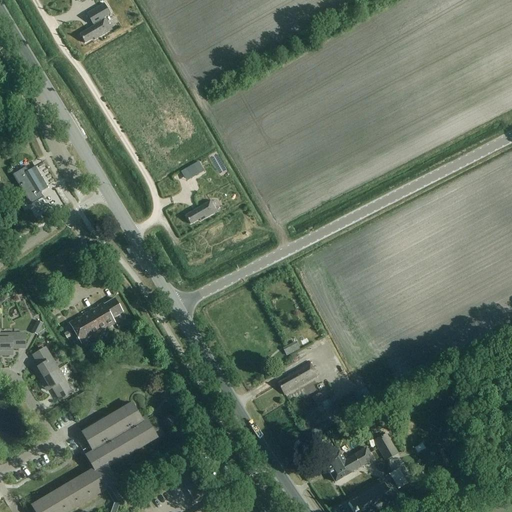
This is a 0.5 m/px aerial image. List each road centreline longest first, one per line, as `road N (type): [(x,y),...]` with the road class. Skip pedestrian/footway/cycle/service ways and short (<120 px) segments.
road 1 (tertiary): [(175,307),(511,137)]
road 2 (residential): [(160,217),(146,176),(34,0)]
road 3 (primary): [(305,511),(175,307)]
road 4 (primary): [(107,191),(0,11)]
